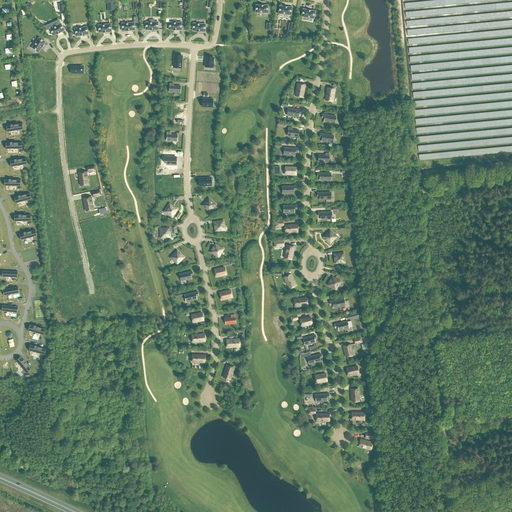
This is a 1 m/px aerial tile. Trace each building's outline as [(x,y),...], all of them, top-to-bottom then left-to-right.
[(106,2),(107,11),(114,11),(114,1),(106,2)] [(260,5),(256,5),(255,13),(268,13),(268,5),(264,5),(260,5)] [(284,6),(279,6),(279,14),(291,15),(292,7),(288,7),(288,6),(284,6)] [(307,10),(303,9),(301,16),(314,19),(315,11),(311,10),(307,9),(307,10)] [(59,19),(45,26),(47,30),(50,29),(53,36),(64,30),(61,23),(61,24),(59,19)] [(169,22),(169,30),(173,30),(177,30),(181,30),(182,22),(169,22)] [(134,23),(122,23),(122,31),(135,30),(134,23)] [(206,24),(193,23),(192,31),(205,32),(206,24)] [(111,32),(111,24),(98,25),(99,33),(111,32)] [(87,27),(75,28),(76,36),(88,34),(87,27)] [(39,38),(32,48),(38,52),(45,42),(39,38)] [(174,56),(173,67),(181,68),(182,56),(174,56)] [(78,65),(68,67),(69,74),(79,73),(78,65)] [(174,83),(170,83),(169,92),(180,92),(180,86),(173,85),(174,83)] [(303,97),(305,85),(297,84),(295,96),(303,97)] [(334,89),(327,88),(325,100),(332,101),(334,89)] [(73,97),(71,104),(83,107),(85,100),(73,97)] [(301,110),(288,108),(287,115),(298,117),(298,113),(301,114),(301,110)] [(336,116),(323,114),(322,118),(325,118),(324,122),(335,123),(336,116)] [(22,123),(7,126),(8,132),(23,129),(22,123)] [(298,130),(292,130),(292,128),(289,127),(288,129),(288,136),(298,137),(298,130)] [(167,132),(167,140),(177,141),(177,134),(171,134),(171,132),(167,132)] [(320,134),(320,137),(322,137),(322,141),(332,142),(333,135),(320,134)] [(318,161),(328,162),(329,155),(329,153),(325,153),(325,155),(319,155),(318,161)] [(25,158),(10,161),(12,167),(26,164),(25,158)] [(88,184),(86,172),(79,173),(81,186),(88,184)] [(29,193),(15,197),(16,203),(31,199),(29,193)] [(93,209),(91,197),(83,198),(86,211),(93,209)] [(209,198),(203,205),(209,211),(216,205),(209,198)] [(169,204),(164,212),(172,217),(177,209),(169,204)] [(223,221),(214,222),(215,231),(224,230),(223,221)] [(298,232),(297,224),(285,225),(285,233),(298,232)] [(169,228),(160,229),(161,238),(170,237),(169,228)] [(34,230),(20,234),(21,240),(36,236),(34,230)] [(323,237),(330,243),(336,237),(330,230),(323,237)] [(215,244),(210,252),(218,257),(223,249),(215,244)] [(294,247),(287,246),(284,258),(291,259),(294,247)] [(212,257),(207,255),(209,252),(205,250),(203,257),(211,260),(212,257)] [(184,257),(177,251),(171,257),(177,264),(184,257)] [(334,254),(335,263),(344,262),(343,253),(334,254)] [(215,269),(216,277),(226,274),(224,267),(215,269)] [(192,271),(180,274),(181,281),(191,279),(190,275),(193,275),(192,271)] [(289,289),(296,285),(290,274),(284,277),(289,289)] [(332,277),(328,285),(336,289),(340,281),(332,277)] [(285,291),(280,278),(275,280),(281,293),(285,291)] [(17,287),(3,289),(4,295),(18,293),(17,287)] [(230,290),(220,292),(221,300),(232,297),(230,290)] [(197,292),(185,295),(186,302),(197,299),(196,296),(198,295),(197,292)] [(307,305),(306,298),(294,299),(295,307),(307,305)] [(331,305),(333,304),(334,308),(345,306),(344,299),(330,301),(331,305)] [(202,313),(191,315),(193,322),(203,320),(202,313)] [(231,317),(225,318),(226,324),(236,323),(234,315),(231,315),(231,317)] [(312,324),(310,317),(300,319),(302,326),(312,324)] [(338,327),(339,330),(349,328),(347,321),(335,324),(336,328),(338,327)] [(30,325),(28,331),(43,335),(45,329),(30,325)] [(204,334),(192,335),(193,342),(205,341),(204,334)] [(303,338),(305,345),(315,342),(314,339),(316,338),(315,335),(303,338)] [(239,339),(227,340),(227,347),(240,346),(239,339)] [(31,345),(29,351),(44,354),(45,348),(31,345)] [(343,346),(346,357),(353,355),(350,345),(343,346)] [(205,363),(205,354),(192,354),(192,363),(205,363)] [(321,354),(308,357),(309,364),(320,361),(319,358),(322,357),(321,354)] [(21,357),(16,361),(26,372),(30,368),(21,357)] [(227,365),(223,377),(230,379),(234,368),(227,365)] [(357,366),(348,368),(347,368),(348,376),(359,373),(357,366)] [(219,367),(214,379),(221,381),(225,370),(219,367)] [(327,381),(326,374),(315,375),(316,383),(327,381)] [(352,402),(359,401),(358,389),(351,389),(352,402)] [(373,443),(361,439),(359,446),(371,450),(373,443)]
